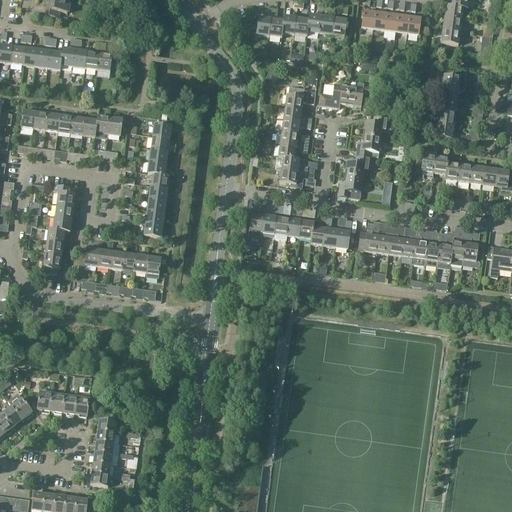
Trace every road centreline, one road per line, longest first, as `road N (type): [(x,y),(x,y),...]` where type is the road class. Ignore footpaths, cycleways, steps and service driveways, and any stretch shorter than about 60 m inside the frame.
road 1 (residential): [(206,318),(38,295),(11,257)]
road 2 (residential): [(322,200),(437,223),(511,227)]
road 3 (tertiary): [(226,188),(237,87),(195,26)]
road 4 (residential): [(511,154),(486,144),(505,0)]
road 5 (residential): [(11,257),(25,166),(89,176)]
road 6 (tertiary): [(197,440),(217,319)]
road 7 (tertiary): [(206,318),(197,440)]
